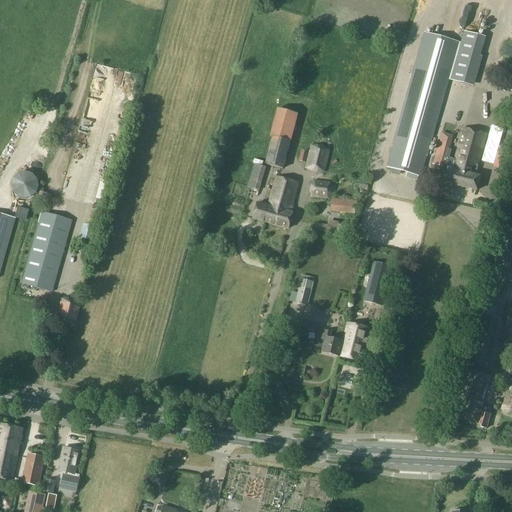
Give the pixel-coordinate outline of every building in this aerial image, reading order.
[(393,149),(388,168),(391,169),(391,173),(399,175),(400,172),(406,174),(418,177),(420,177),(426,156),(427,156),(448,81),(450,81),(460,43),(424,33),(393,147),(394,147),(393,149)] [(459,51),(450,80),(470,86),(478,57),(459,51)] [(511,80),(492,76),(490,85),(497,86),(496,87),(511,90),(511,84),(511,80)] [(278,109),(273,126),(293,131),(297,115),(278,109)] [(432,157),(430,162),(433,163),(433,164),(447,168),(443,182),(476,191),(480,177),(475,176),(486,135),(463,128),(454,160),(448,159),(450,151),(448,150),(442,148),(438,147),(435,158),(432,157)] [(273,137),(265,164),(267,165),(283,169),(290,141),(273,137)] [(311,145),(305,169),(311,172),(318,174),(325,173),(330,150),(324,146),(318,145),(311,145)] [(299,161),(306,163),(308,153),(301,152),(299,161)] [(506,163),(495,160),(493,167),(504,170),(506,163)] [(254,164),(253,169),(264,173),(266,167),(254,164)] [(33,174),(26,172),(19,174),(13,178),(11,185),(12,192),(17,198),(24,200),(31,199),(37,194),(39,187),(37,179),(33,174)] [(439,175),(431,173),(429,182),(437,184),(439,175)] [(268,215),(265,223),(289,229),(294,212),(291,211),(299,184),(278,178),(276,177),(268,204),(270,204),(269,207),(270,207),(269,209),(271,210),(269,215),(268,215)] [(311,198),(328,199),(332,193),(333,188),(331,182),(314,180),(310,185),(309,192),(311,198)] [(249,181),(247,187),(259,191),(261,185),(249,181)] [(369,183),(360,181),(359,188),(368,189),(369,183)] [(331,212),(355,214),(356,201),(333,199),(331,212)] [(269,207),(270,204),(268,204),(265,203),(264,205),(258,204),(257,203),(252,219),(254,219),(265,223),(268,215),(269,215),(271,210),(269,209),(270,207),(269,207)] [(43,213),(23,285),(53,293),(73,221),(43,213)] [(0,274),(16,219),(0,214),(0,274)] [(327,233),(328,225),(316,224),(315,231),(327,233)] [(337,236),(350,238),(351,238),(353,230),(354,227),(339,225),(337,236)] [(220,246),(234,244),(233,234),(219,236),(220,246)] [(373,262),(363,301),(365,301),(382,306),(392,267),(375,262),(373,262)] [(295,303),(295,304),(308,307),(314,282),(313,282),(301,279),(298,293),(295,303)] [(492,282),(487,298),(498,301),(502,285),(492,282)] [(62,299),(56,322),(62,326),(70,327),(75,327),(81,304),(76,301),(69,299),(62,299)] [(484,321),(477,349),(485,351),(487,352),(494,323),(484,321)] [(344,341),(340,357),(361,362),(370,329),(348,323),(344,341)] [(340,357),(344,341),(330,338),(332,332),(325,331),(322,340),(326,340),(323,353),(340,357)] [(472,352),(470,360),(473,361),(482,363),(485,351),(477,349),(476,353),(472,352)] [(372,365),(369,373),(376,375),(378,367),(372,365)] [(489,377),(466,370),(457,402),(452,417),(461,420),(476,424),(475,426),(486,429),(491,410),(481,407),(489,377)] [(501,409),(506,414),(511,415),(511,385),(508,386),(501,409)] [(0,425),(0,478),(12,481),(23,430),(0,425)] [(62,464),(60,464),(58,472),(64,473),(64,474),(63,474),(60,489),(77,493),(80,478),(79,478),(80,475),(75,474),(80,453),(66,450),(62,464)] [(38,486),(44,458),(28,454),(22,483),(38,486)] [(46,480),(43,492),(53,494),(56,482),(46,480)] [(41,511),(45,496),(31,493),(26,511),(41,511)]
